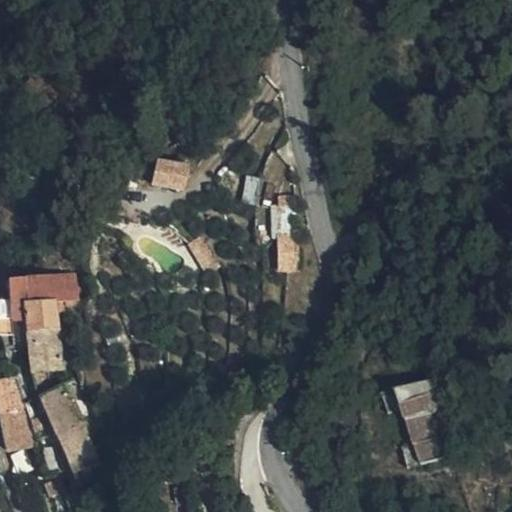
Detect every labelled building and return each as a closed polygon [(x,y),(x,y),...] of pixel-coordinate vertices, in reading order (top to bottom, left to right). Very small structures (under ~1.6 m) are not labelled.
[(151,167),(147,194),(172,196),(177,196),(183,172),(151,167)] [(295,203),(277,203),(277,240),(295,240),(295,203)] [(295,275),(295,240),(277,240),(278,275),(295,275)] [(77,283),(19,283),(4,284),(4,303),(0,302),(0,360),(3,360),(4,358),(19,358),(19,336),(19,321),(19,310),(66,311),(79,311),(77,283)] [(52,322),(66,322),(66,311),(19,310),(19,321),(52,322)] [(52,336),(52,322),(19,321),(19,336),(52,336)] [(51,375),(52,336),(19,336),(19,358),(20,376),(51,375)] [(429,414),(453,454),(425,381),(390,394),(429,414)] [(0,409),(0,412),(1,415),(23,409),(15,395),(11,383),(0,383),(0,409)] [(56,390),(63,408),(79,402),(73,383),(56,390)] [(32,400),(49,442),(72,433),(63,408),(56,390),(32,400)] [(401,474),(453,455),(453,454),(429,414),(390,394),(387,393),(408,449),(394,455),(401,474)] [(1,415),(6,452),(32,448),(24,412),(23,409),(1,415)] [(72,433),(49,442),(64,480),(89,470),(78,441),(74,441),(72,433)] [(27,497),(34,511),(49,511),(40,491),(27,497)]
